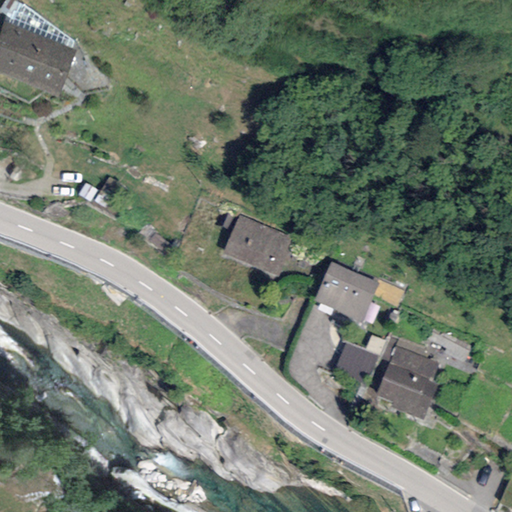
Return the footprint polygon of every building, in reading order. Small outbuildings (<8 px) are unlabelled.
[(73,53),(6,23),(0,36),(0,66),(56,91),(73,53)] [(238,220),(226,255),(279,273),(291,238),(238,220)] [(377,287),(330,267),(314,305),(362,324),(377,287)] [(346,345),(336,365),(364,380),(374,360),(346,345)] [(442,368),(396,349),(375,400),(421,419),(442,368)]
